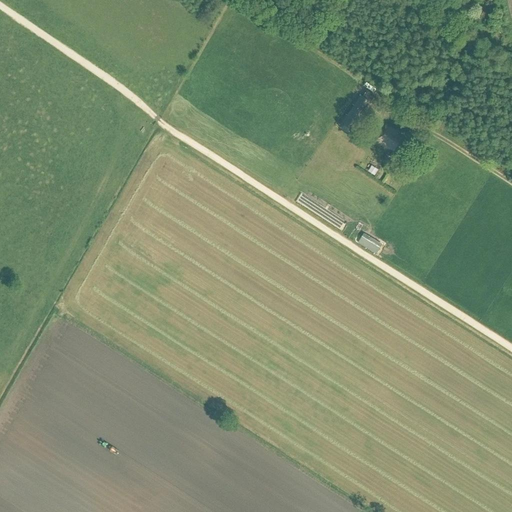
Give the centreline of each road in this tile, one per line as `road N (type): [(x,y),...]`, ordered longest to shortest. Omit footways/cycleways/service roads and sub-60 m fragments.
road 1 (track): [(0,5),(156,119),(511,347)]
road 2 (track): [(403,112),(511,180)]
